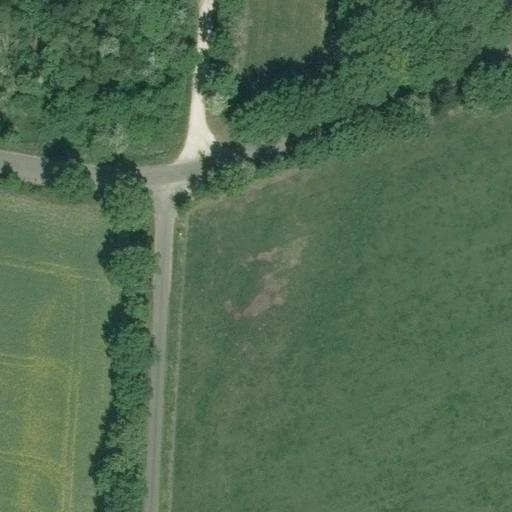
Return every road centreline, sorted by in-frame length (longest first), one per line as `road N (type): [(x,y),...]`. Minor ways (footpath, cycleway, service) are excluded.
road 1 (residential): [(511,52),(187,172)]
road 2 (residential): [(158,511),(187,172)]
road 3 (residential): [(187,172),(142,176),(0,158)]
road 4 (track): [(187,172),(210,0)]
